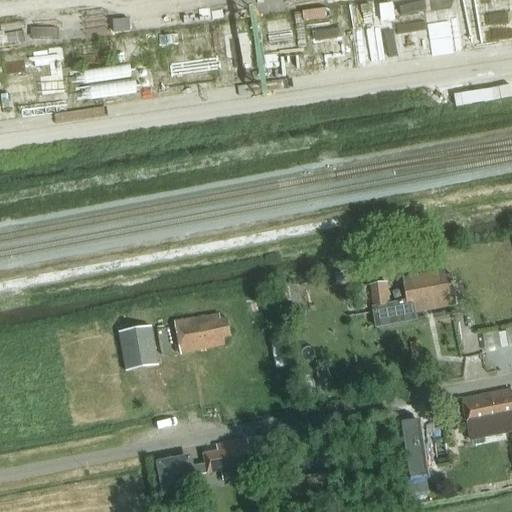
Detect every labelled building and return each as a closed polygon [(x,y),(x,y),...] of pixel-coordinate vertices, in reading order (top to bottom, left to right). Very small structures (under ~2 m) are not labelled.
[(372,307),(368,308),(372,330),(413,322),(412,314),(449,307),(447,297),(453,296),(450,279),(442,280),(441,274),(403,281),(407,301),(389,304),(389,306),(372,308),(372,307)] [(387,284),(369,286),(372,307),(372,308),(389,306),(389,304),(387,284)] [(226,321),(220,322),(218,316),(175,324),(181,355),(224,346),(222,339),(230,338),(226,321)] [(124,374),(157,368),(150,328),(117,334),(124,374)] [(498,335),(501,350),(508,348),(505,333),(498,335)] [(280,341),(270,343),(275,370),(285,368),(280,341)] [(507,392),(461,402),(469,441),(511,432),(511,397),(509,398),(507,392)] [(426,468),(419,423),(416,424),(398,426),(409,497),(418,496),(426,495),(424,481),(428,480),(426,468)] [(186,460),(158,465),(163,494),(191,488),(189,477),(205,474),(205,475),(219,472),(221,481),(258,475),(256,464),(253,446),(247,447),(246,442),(214,447),(215,453),(202,456),(203,465),(188,468),(186,460)] [(293,504),(336,496),(332,473),(288,482),(293,504)]
